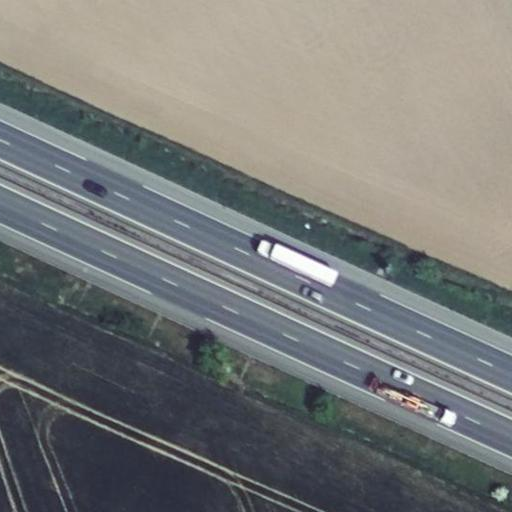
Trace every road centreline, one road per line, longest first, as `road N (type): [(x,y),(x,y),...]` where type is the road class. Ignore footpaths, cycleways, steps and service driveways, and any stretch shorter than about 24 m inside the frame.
road 1 (motorway): [(511,373),(0,138)]
road 2 (motorway): [(0,203),(511,437)]
